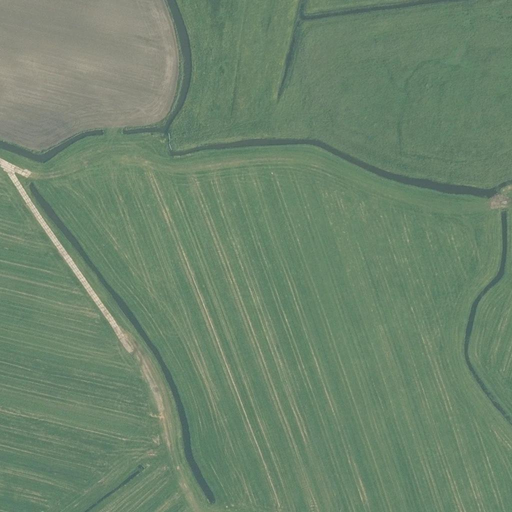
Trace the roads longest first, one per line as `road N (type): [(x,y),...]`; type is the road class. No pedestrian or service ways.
road 1 (track): [(120,157),(178,166),(305,154),(425,198),(491,211),(511,203)]
road 2 (track): [(191,511),(147,378),(9,170)]
road 3 (track): [(332,109),(148,148),(63,177),(9,170)]
